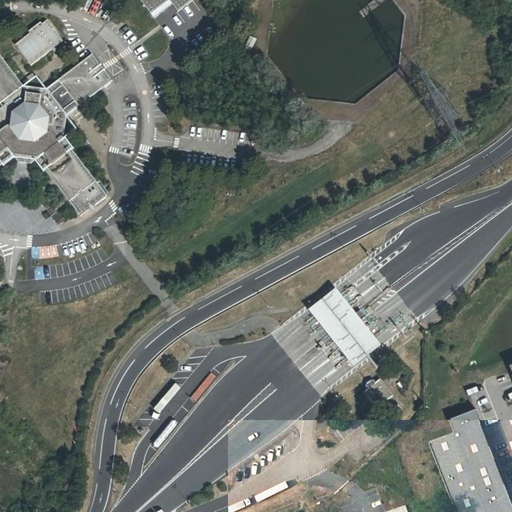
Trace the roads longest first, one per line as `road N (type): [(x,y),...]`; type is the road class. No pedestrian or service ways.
road 1 (motorway): [(511,142),(199,315),(149,351),(122,390),(94,511)]
road 2 (motorway): [(511,191),(273,362),(123,511)]
road 3 (motorway): [(157,511),(361,352),(511,213)]
